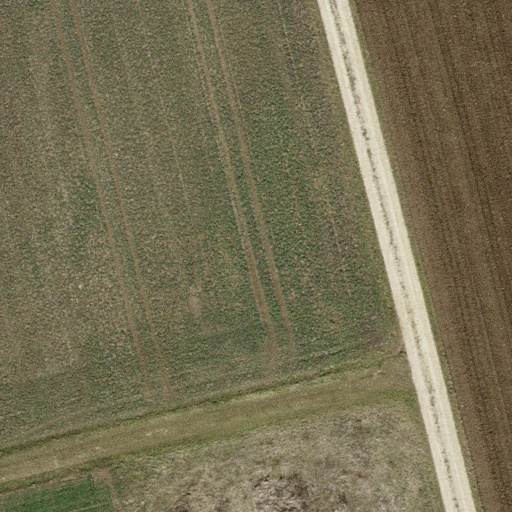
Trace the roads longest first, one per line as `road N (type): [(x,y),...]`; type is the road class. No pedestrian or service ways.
road 1 (track): [(336,0),(463,511)]
road 2 (track): [(0,474),(428,369)]
